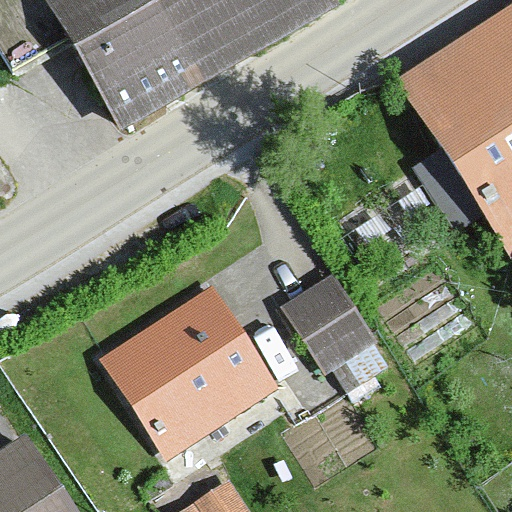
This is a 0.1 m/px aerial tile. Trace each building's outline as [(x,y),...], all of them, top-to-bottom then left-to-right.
[(199,80),(147,0),(0,0),(0,55),(12,75),(70,42),(129,133),(134,130),(128,121),(199,80)] [(147,0),(199,80),(337,0),(336,0),(147,0)] [(511,16),(406,86),(451,160),(424,176),(461,233),(484,219),(511,259),(511,258),(511,16)] [(333,283),(284,313),(323,373),(329,369),(346,395),(387,369),(370,343),(371,342),(333,283)] [(271,387),(211,297),(160,330),(166,341),(148,353),(141,342),(107,365),(168,455),(271,387)] [(0,511),(68,511),(27,449),(0,466),(0,511)] [(239,511),(224,489),(190,511),(239,511)]
